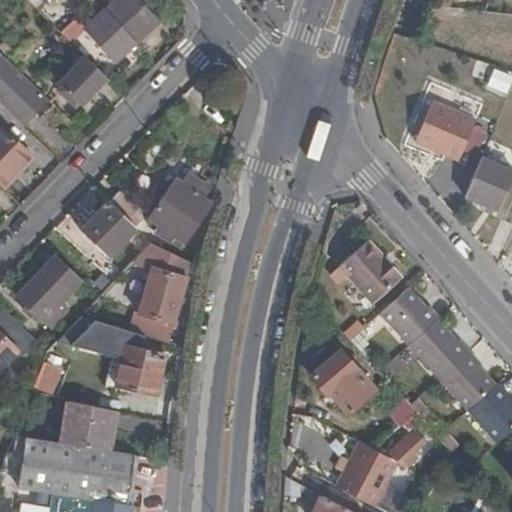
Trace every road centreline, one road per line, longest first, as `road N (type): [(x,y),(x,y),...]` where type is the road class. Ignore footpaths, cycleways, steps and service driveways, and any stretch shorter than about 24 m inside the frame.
road 1 (secondary): [(282,82),(228,329),(208,511)]
road 2 (secondary): [(235,511),(261,306),(318,126)]
road 3 (residential): [(230,21),(0,255)]
road 4 (residential): [(511,332),(318,126)]
road 5 (secondary): [(318,126),(364,0)]
